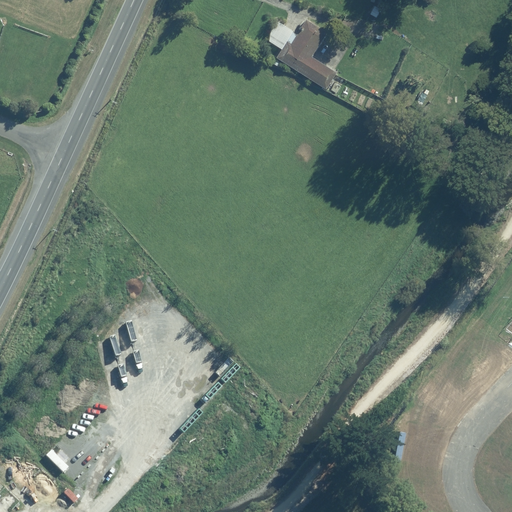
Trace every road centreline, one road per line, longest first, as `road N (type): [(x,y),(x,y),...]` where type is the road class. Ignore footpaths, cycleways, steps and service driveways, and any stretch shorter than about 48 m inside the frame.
road 1 (secondary): [(135,0),(65,150)]
road 2 (secondary): [(65,150),(0,291)]
